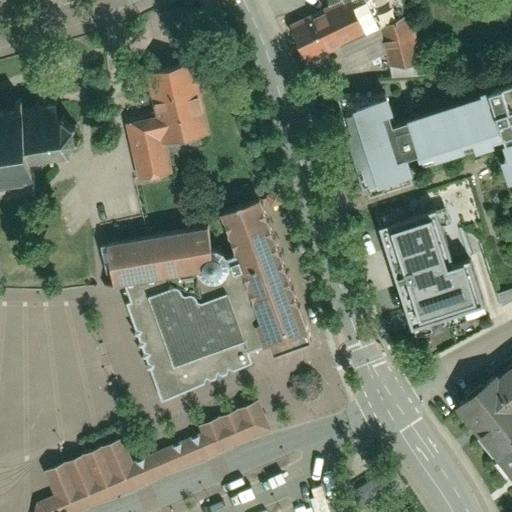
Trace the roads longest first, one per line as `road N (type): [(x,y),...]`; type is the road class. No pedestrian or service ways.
road 1 (tertiary): [(241,0),(356,332),(387,394)]
road 2 (residential): [(387,394),(511,326)]
road 3 (tertiary): [(387,394),(460,511)]
